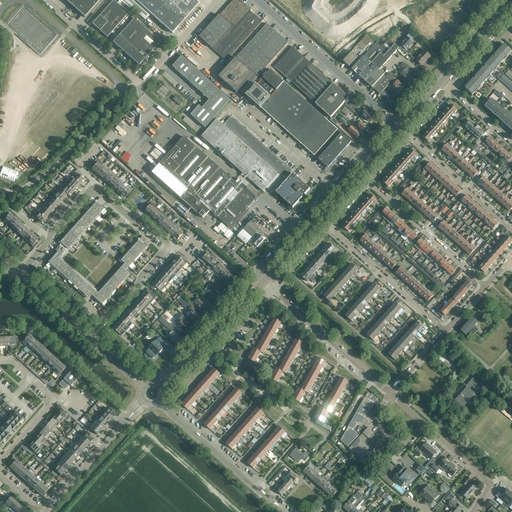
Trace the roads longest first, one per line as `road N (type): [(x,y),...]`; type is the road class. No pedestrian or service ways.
road 1 (residential): [(89,339),(165,246),(94,190),(47,239)]
road 2 (unclassified): [(47,0),(139,81),(217,0)]
road 3 (tertiary): [(400,128),(257,0)]
road 4 (unclassified): [(374,158),(362,156),(258,274),(262,282)]
road 5 (tertiary): [(262,282),(374,158)]
road 6 (residential): [(368,182),(486,286)]
road 7 (residential): [(389,393),(272,290)]
road 8 (residential): [(445,330),(329,226)]
road 9 (residential): [(0,462),(53,399),(12,361),(0,362)]
road 10 (tertiary): [(280,511),(170,411)]
road 11 (residential): [(511,229),(410,137)]
road 12 (residential): [(43,511),(129,416)]
